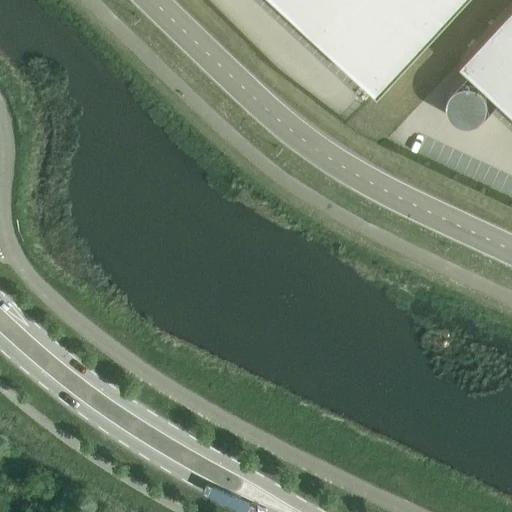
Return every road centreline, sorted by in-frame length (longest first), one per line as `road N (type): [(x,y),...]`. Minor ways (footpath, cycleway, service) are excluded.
road 1 (unclassified): [(148,0),(284,126),(386,189),(511,247)]
road 2 (secondary): [(297,511),(131,411),(0,298)]
road 3 (secondary): [(0,341),(120,435),(229,494),(285,511)]
